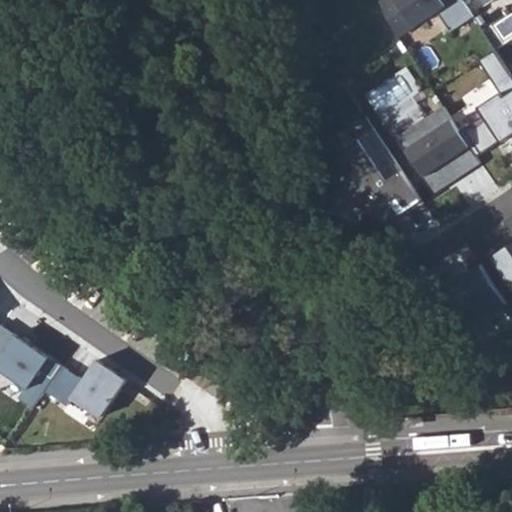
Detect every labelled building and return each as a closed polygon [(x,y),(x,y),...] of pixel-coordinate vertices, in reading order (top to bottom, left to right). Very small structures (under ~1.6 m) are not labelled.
[(472,19),(460,0),(377,0),(399,38),(439,17),(450,35),(472,19)] [(481,0),(488,9),(500,0),(481,0)] [(511,72),(496,49),(479,60),(500,92),(476,108),(483,118),(464,130),(482,157),(511,137),(511,72)] [(479,164),(433,105),(391,131),(436,195),(479,164)] [(511,243),(493,256),(507,277),(511,278),(511,243)] [(511,309),(485,257),(454,273),(483,328),(511,312),(511,309)] [(23,399),(37,409),(49,392),(66,368),(5,326),(0,333),(0,369),(30,389),(23,399)] [(66,368),(49,392),(70,407),(77,398),(105,419),(131,382),(116,372),(101,362),(87,382),(66,368)]
